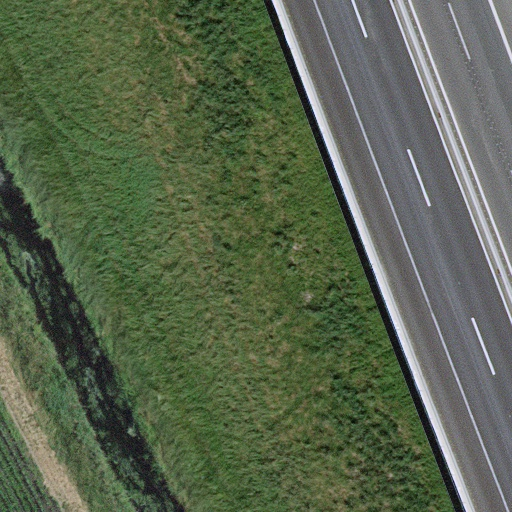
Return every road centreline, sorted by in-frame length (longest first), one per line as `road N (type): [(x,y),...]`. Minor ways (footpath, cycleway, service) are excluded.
road 1 (motorway): [(347,0),(511,435)]
road 2 (motorway): [(511,158),(453,0)]
